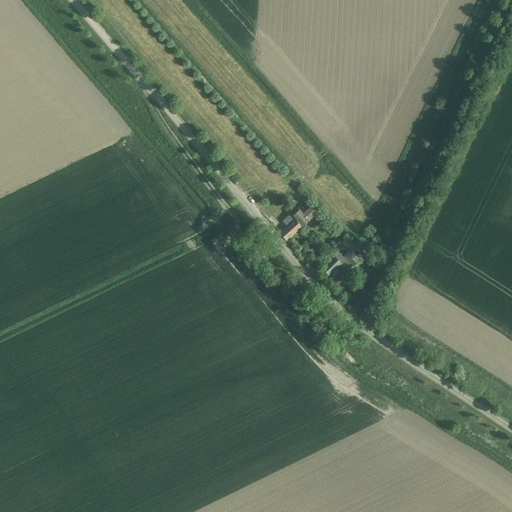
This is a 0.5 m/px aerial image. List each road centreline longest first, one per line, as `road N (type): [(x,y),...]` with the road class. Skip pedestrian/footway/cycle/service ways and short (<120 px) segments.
road 1 (tertiary): [(351,321),(71,0)]
road 2 (track): [(372,275),(511,0)]
road 3 (tertiary): [(511,430),(351,321)]
